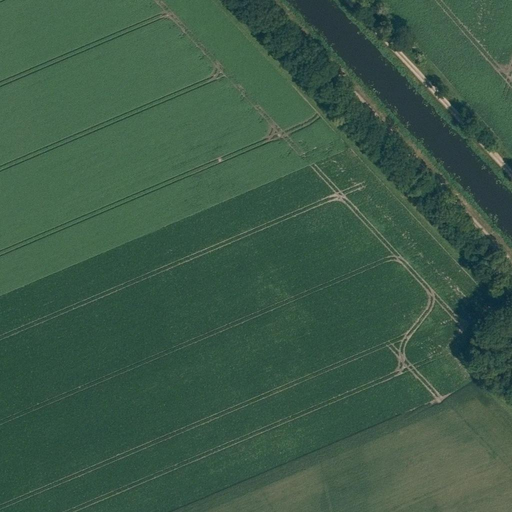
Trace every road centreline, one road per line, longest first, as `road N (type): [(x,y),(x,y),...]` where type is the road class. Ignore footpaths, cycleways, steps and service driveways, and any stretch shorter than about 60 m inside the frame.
road 1 (track): [(262,0),(511,267)]
road 2 (track): [(511,174),(350,0)]
